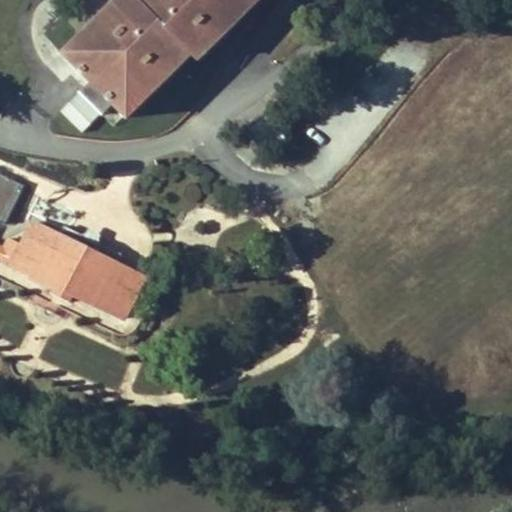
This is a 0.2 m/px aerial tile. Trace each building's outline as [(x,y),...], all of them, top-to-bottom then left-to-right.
[(112,0),(60,52),(89,82),(123,116),(127,121),(194,55),(199,60),(259,3),(262,0),(112,0)] [(89,82),(79,92),(100,114),(113,126),(123,116),(89,82)] [(269,113),(245,130),(261,152),(285,135),(269,113)] [(26,185),(0,172),(0,220),(7,224),(26,185)] [(143,277),(113,263),(92,251),(97,244),(95,243),(96,241),(95,241),(95,240),(95,239),(94,238),(93,240),(86,236),(87,234),(86,234),(85,235),(84,235),(84,236),(83,237),(82,236),(81,237),(77,245),(60,236),(33,222),(21,244),(10,264),(53,287),(49,294),(66,302),(71,294),(121,319),(143,277)] [(77,245),(81,237),(64,229),(60,236),(77,245)] [(0,259),(10,264),(21,244),(10,238),(3,250),(0,248),(0,259)] [(97,244),(92,251),(113,263),(118,255),(97,244)]
